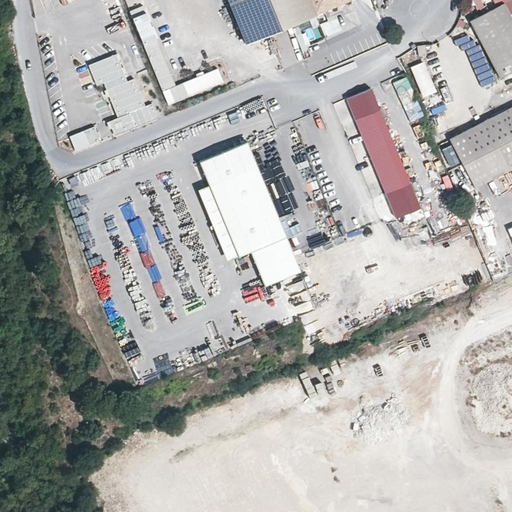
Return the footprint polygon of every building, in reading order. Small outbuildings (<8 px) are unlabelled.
[(224,80),(218,67),(180,83),(155,24),(153,25),(141,0),(126,0),(138,30),(141,29),(169,103),(224,80)] [(225,0),(244,43),(348,0),(225,0)] [(470,20),(498,77),(506,73),(511,69),(511,16),(505,2),(470,20)] [(319,19),(327,36),(341,29),(333,13),(319,19)] [(425,44),(416,45),(418,55),(426,54),(425,44)] [(152,102),(146,105),(134,78),(127,81),(116,54),(88,65),(96,85),(103,82),(118,116),(138,108),(138,109),(109,121),(115,135),(158,117),(152,102)] [(423,61),(411,66),(423,94),(435,90),(423,61)] [(404,77),(392,83),(410,121),(422,115),(404,77)] [(375,97),(358,105),(362,114),(379,106),(375,97)] [(497,145),(511,137),(511,105),(451,138),(463,163),(497,145)] [(410,182),(378,109),(354,120),(386,193),(410,182)] [(69,136),(75,150),(100,140),(94,125),(69,136)] [(511,167),(511,137),(497,145),(509,169),(511,167)] [(245,142),(197,161),(207,186),(235,255),(252,248),(267,284),(297,272),(245,142)] [(509,169),(497,145),(463,163),(474,188),(509,169)] [(235,255),(207,186),(199,189),(227,258),(235,255)] [(511,454),(511,373),(491,324),(364,377),(390,439),(380,443),(404,500),(511,454)] [(294,441),(282,411),(193,447),(219,511),(325,511),(309,471),(316,468),(303,437),(294,441)]
